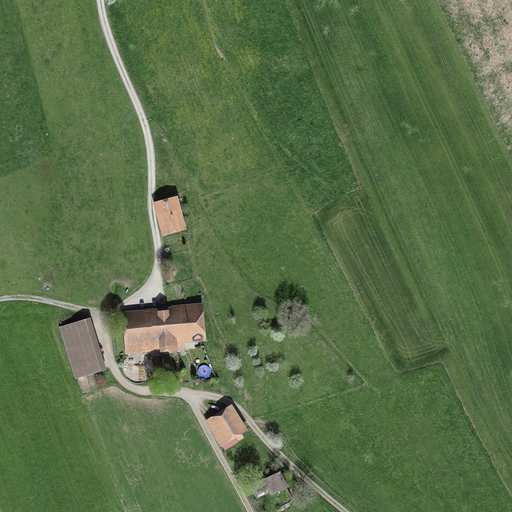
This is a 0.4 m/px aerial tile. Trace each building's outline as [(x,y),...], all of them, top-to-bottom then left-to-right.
[(159,204),(166,231),(184,226),(177,199),(159,204)] [(172,350),(171,336),(202,334),(200,305),(180,307),(181,313),(125,317),(128,355),(163,352),(163,350),(172,350)] [(77,377),(101,369),(86,322),(63,329),(77,377)] [(210,421),(222,443),(244,430),(239,421),(234,424),(226,411),(210,421)] [(271,486),(273,490),(286,484),(281,472),(254,485),(257,493),(271,486)]
